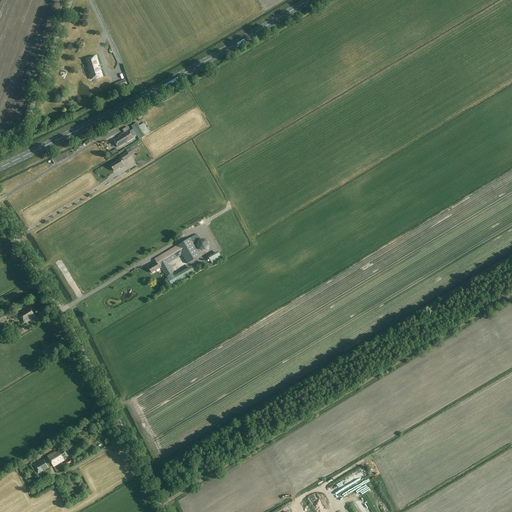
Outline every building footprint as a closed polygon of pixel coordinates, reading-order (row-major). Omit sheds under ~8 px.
[(96,56),(86,59),(89,67),(87,68),(91,79),(102,76),(99,67),(98,67),(97,65),(99,65),(96,56)] [(117,89),(127,85),(125,79),(115,84),(117,89)] [(133,129),(130,131),(134,138),(137,136),(139,139),(144,136),(143,133),(148,130),(144,123),(139,126),(137,123),(131,126),(133,129)] [(130,131),(129,130),(127,127),(122,130),(124,133),(120,135),(121,137),(114,141),(118,147),(134,138),(130,131)] [(136,143),(129,148),(133,153),(136,151),(136,150),(139,148),(136,143)] [(124,161),(131,157),(127,152),(121,156),(124,161)] [(121,168),(124,167),(120,159),(110,164),(114,171),(121,167),(121,168)] [(200,256),(193,243),(199,239),(196,234),(154,259),(156,262),(148,267),(152,273),(161,267),(173,287),(196,274),(191,266),(174,276),(173,273),(174,273),(168,263),(182,255),(187,264),(200,256)] [(206,250),(209,245),(206,240),(200,239),(196,245),(199,250),(206,250)] [(218,251),(208,257),(212,264),(222,258),(218,251)] [(24,324),(35,317),(30,308),(19,314),(24,324)] [(19,334),(24,331),(21,326),(16,329),(19,334)] [(68,445),(75,441),(73,438),(66,442),(67,443),(63,445),(65,448),(68,447),(68,445)] [(47,456),(54,467),(64,460),(63,459),(68,456),(63,448),(56,453),(55,451),(47,456)] [(44,460),(38,462),(34,465),(39,474),(43,471),(49,468),(44,460)]
